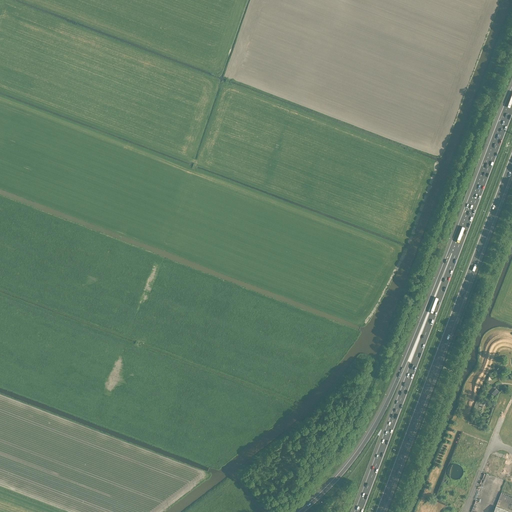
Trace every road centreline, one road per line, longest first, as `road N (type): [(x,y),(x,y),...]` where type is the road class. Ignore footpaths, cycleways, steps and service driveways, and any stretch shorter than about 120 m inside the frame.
road 1 (motorway): [(380,511),(511,162)]
road 2 (motorway): [(456,252),(372,429),(301,511)]
road 3 (motorway): [(456,252),(358,511)]
road 4 (motorway): [(511,103),(456,252)]
road 5 (track): [(438,511),(428,497),(457,430),(492,440)]
